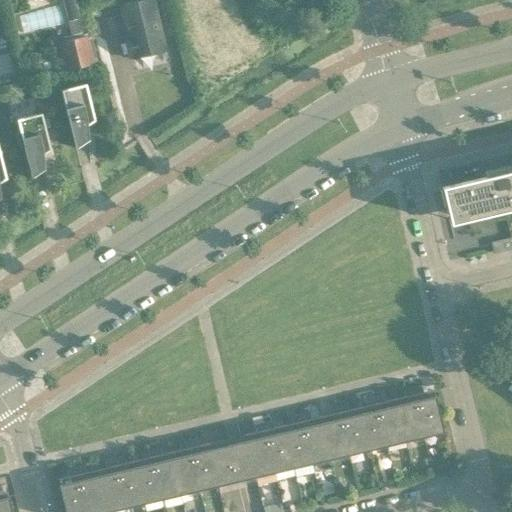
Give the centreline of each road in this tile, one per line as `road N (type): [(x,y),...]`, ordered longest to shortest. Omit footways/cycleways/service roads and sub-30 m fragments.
road 1 (secondary): [(0,384),(293,187),(398,129)]
road 2 (secondary): [(386,80),(306,121),(0,326)]
road 3 (unclassified): [(482,490),(436,287)]
road 4 (unclassified): [(436,287),(398,129)]
road 5 (secondary): [(511,50),(386,80)]
road 6 (unclassified): [(37,511),(13,415),(0,394)]
